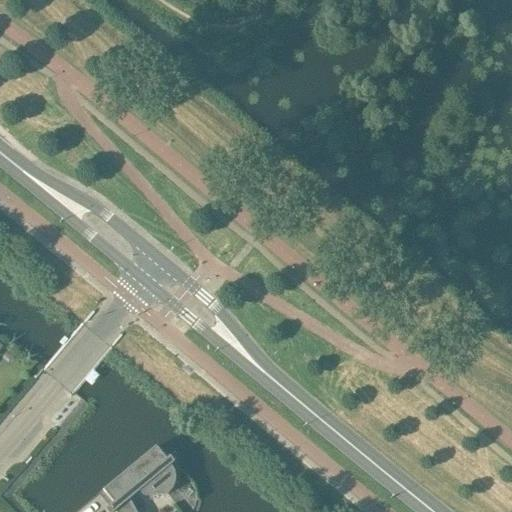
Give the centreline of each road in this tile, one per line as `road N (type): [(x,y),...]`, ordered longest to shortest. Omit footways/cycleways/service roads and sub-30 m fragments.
road 1 (residential): [(0,450),(143,281)]
road 2 (tertiary): [(432,511),(275,383)]
road 3 (tertiary): [(160,262),(107,217),(14,166)]
road 4 (tertiary): [(14,166),(143,281)]
road 5 (tertiary): [(275,383),(213,306),(160,262)]
road 6 (tertiary): [(143,281),(275,383)]
